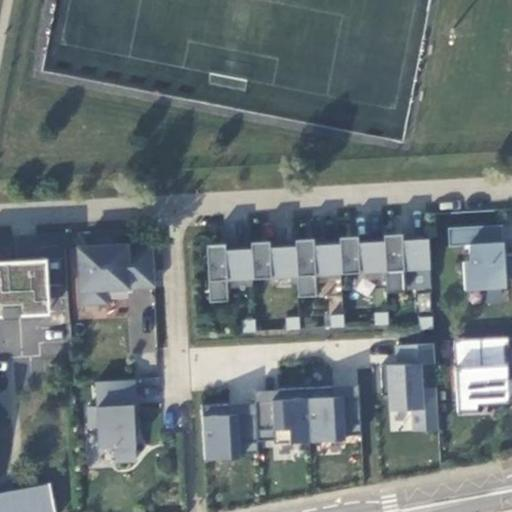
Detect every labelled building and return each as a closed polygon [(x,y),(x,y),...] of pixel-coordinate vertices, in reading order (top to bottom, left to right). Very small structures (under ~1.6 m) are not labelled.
[(503,241),(502,224),(477,225),(478,242),(503,241)] [(477,225),(447,227),(448,246),(468,245),(469,261),(463,261),(464,289),(505,287),(505,279),(511,278),(511,251),(503,252),(503,241),(478,242),(477,225)] [(404,269),(429,268),(428,238),(402,239),(402,233),(383,234),(384,241),(385,271),(386,292),(405,291),(404,269)] [(339,243),(341,273),(385,271),(384,241),(358,242),(358,235),(339,236),(339,243)] [(295,245),(297,275),(298,297),(316,296),(315,274),(341,273),(339,243),(313,244),(313,238),(295,239),(295,245)] [(250,241),(251,248),(252,278),(297,275),(295,245),(269,246),(269,240),(250,241)] [(105,287),(155,284),(153,243),(87,246),(87,254),(79,254),(82,302),(106,300),(105,287)] [(228,300),(227,279),(252,278),(251,248),(225,249),(225,243),(206,244),(209,301),(228,300)] [(87,246),(79,247),(79,254),(87,254),(87,246)] [(46,259),(0,261),(0,314),(49,312),(46,259)] [(374,312),(375,324),(388,323),(387,312),(374,312)] [(330,315),(330,326),(344,326),(343,314),(330,315)] [(286,317),(286,329),(300,328),(299,316),(286,317)] [(419,317),(419,328),(433,328),(432,316),(419,317)] [(241,319),(242,331),(255,330),(255,318),(241,319)] [(509,365),(508,337),(453,339),(457,410),(477,409),(477,404),(508,402),(508,397),(511,396),(511,377),(510,377),(507,377),(507,365),(509,365)] [(385,364),(388,432),(438,430),(437,384),(423,384),(422,365),(435,365),(434,343),(397,344),(397,363),(385,364)] [(136,420),(134,378),(96,381),(98,406),(88,406),(89,426),(98,426),(99,447),(115,446),(115,461),(135,460),(133,421),(136,420)] [(357,388),(259,390),(259,440),(358,439),(357,388)] [(246,438),(246,405),(203,404),(202,457),(250,458),(251,438),(246,438)] [(0,511),(54,511),(50,483),(0,492),(0,511)]
